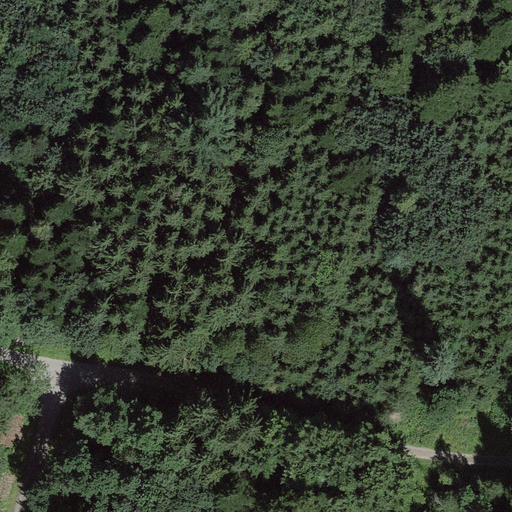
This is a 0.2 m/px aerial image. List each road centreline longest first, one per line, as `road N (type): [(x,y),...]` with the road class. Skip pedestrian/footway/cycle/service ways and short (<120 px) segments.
road 1 (track): [(511,462),(412,453),(179,383),(0,346)]
road 2 (track): [(120,370),(189,478),(239,511)]
road 3 (track): [(27,511),(64,360)]
